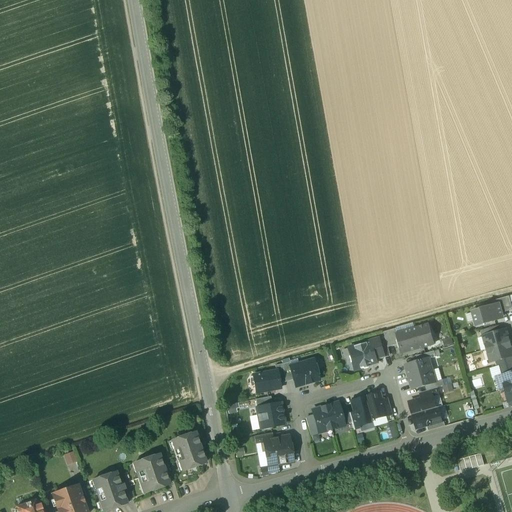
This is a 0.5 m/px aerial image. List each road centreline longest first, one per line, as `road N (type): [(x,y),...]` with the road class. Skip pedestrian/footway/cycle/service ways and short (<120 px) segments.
road 1 (unclassified): [(208,399),(133,0)]
road 2 (track): [(204,376),(511,288)]
road 3 (residential): [(307,474),(290,404),(389,376),(409,449)]
